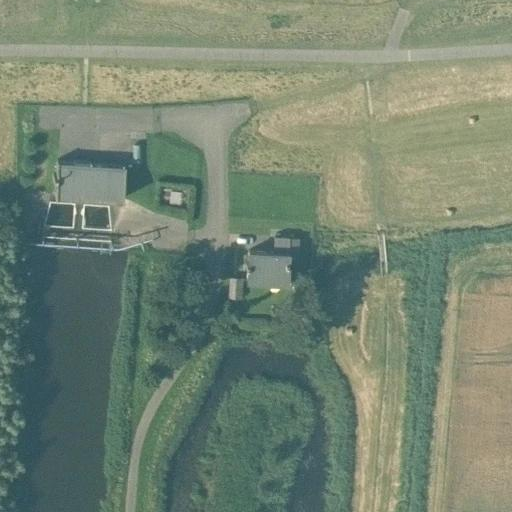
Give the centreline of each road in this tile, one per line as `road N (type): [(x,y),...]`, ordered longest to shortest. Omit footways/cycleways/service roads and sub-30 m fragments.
road 1 (track): [(511,37),(387,56)]
road 2 (track): [(248,108),(364,72)]
